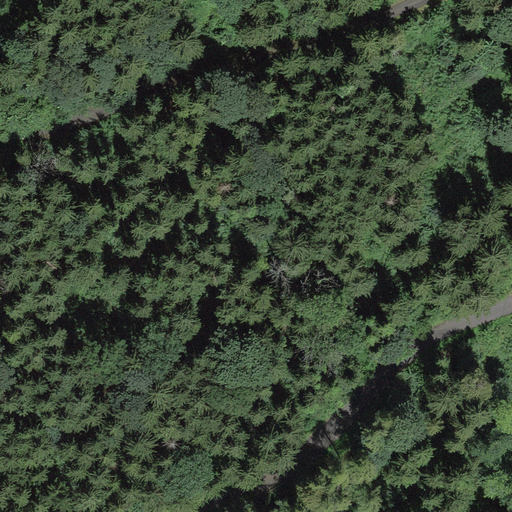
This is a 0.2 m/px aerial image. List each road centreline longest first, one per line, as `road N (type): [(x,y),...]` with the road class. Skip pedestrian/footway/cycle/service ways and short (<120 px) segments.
road 1 (track): [(425,0),(303,53),(202,70),(84,123),(0,144)]
road 2 (track): [(202,511),(288,461),(443,330),(511,304)]
